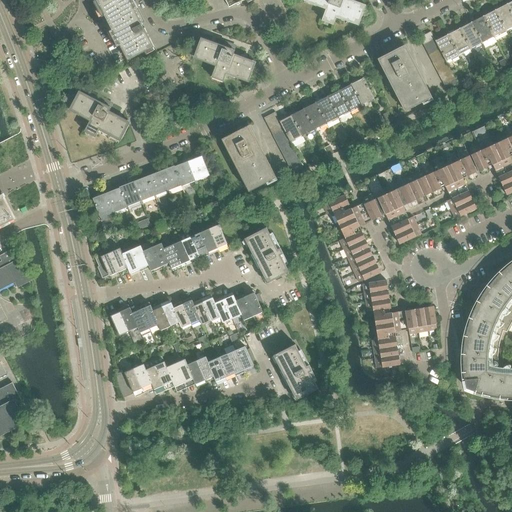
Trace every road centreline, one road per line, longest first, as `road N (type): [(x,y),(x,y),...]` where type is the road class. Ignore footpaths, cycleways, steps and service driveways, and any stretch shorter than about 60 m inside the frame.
road 1 (residential): [(58,184),(200,130),(288,84)]
road 2 (residential): [(288,84),(251,16),(159,27),(144,0)]
road 3 (residential): [(0,18),(58,184)]
road 4 (residential): [(99,410),(257,386)]
road 5 (residential): [(82,292),(233,271)]
road 6 (residential): [(288,84),(399,27)]
